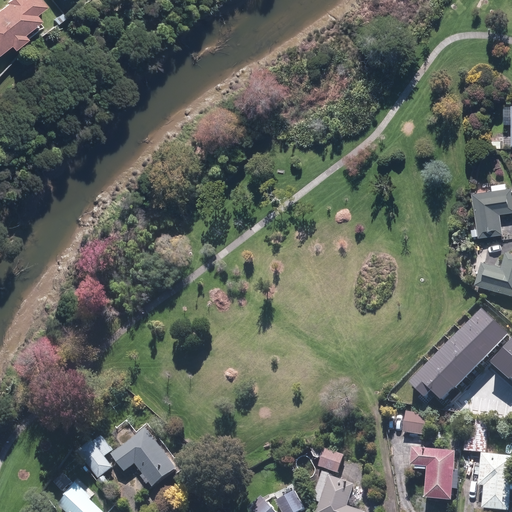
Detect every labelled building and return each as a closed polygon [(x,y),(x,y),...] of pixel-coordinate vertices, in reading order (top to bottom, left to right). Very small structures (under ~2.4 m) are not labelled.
[(44,9),(36,0),(9,0),(6,3),(7,5),(0,10),(0,53),(8,48),(11,52),(25,41),(21,37),(39,23),(33,17),(44,9)] [(511,188),(472,195),(479,238),(504,234),(501,217),(511,214),(511,188)] [(482,266),(476,289),(511,298),(511,257),(505,256),(501,271),(482,266)] [(510,336),(483,312),(473,322),(500,347),(510,336)] [(500,347),(473,322),(463,333),(490,357),(500,347)] [(490,357),(463,333),(453,344),(480,368),(490,357)] [(480,368),(453,344),(442,354),(470,379),(480,368)] [(505,377),(511,368),(511,344),(492,366),(505,377)] [(470,379),(442,354),(432,364),(460,390),(470,379)] [(458,391),(460,390),(432,364),(411,386),(427,401),(434,394),(444,403),(456,390),(458,391)] [(407,412),(404,433),(432,437),(435,417),(407,412)] [(467,421),(464,452),(486,454),(489,423),(467,421)] [(178,471),(148,430),(112,455),(126,474),(137,465),(154,488),(178,471)] [(78,452),(99,480),(114,469),(106,458),(114,452),(102,437),(94,443),(93,441),(78,452)] [(345,456),(325,449),(319,468),(339,474),(345,456)] [(453,502),(457,453),(413,450),(412,468),(427,469),(425,500),(453,502)] [(495,511),(509,511),(511,488),(511,457),(483,455),(479,487),(485,488),(483,511),(495,511)] [(318,511),(360,511),(348,508),(355,486),(331,478),(331,476),(323,473),(314,502),(321,504),(318,511)] [(185,480),(180,474),(163,489),(167,495),(185,480)] [(92,498),(77,483),(65,496),(67,499),(60,507),(66,511),(102,511),(90,500),(92,498)] [(293,494),(277,502),(282,511),(302,511),(303,511),(293,494)] [(275,511),(263,498),(247,511),(275,511)]
